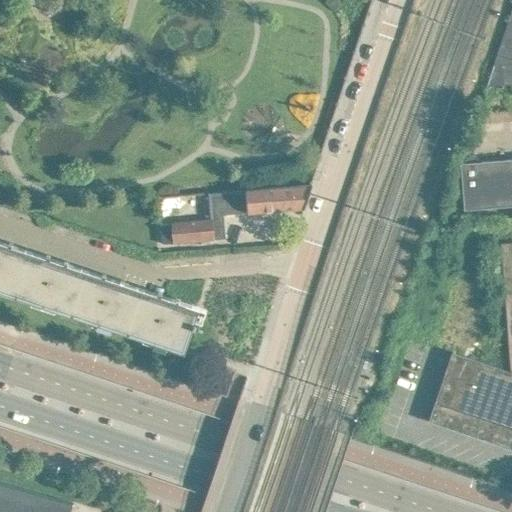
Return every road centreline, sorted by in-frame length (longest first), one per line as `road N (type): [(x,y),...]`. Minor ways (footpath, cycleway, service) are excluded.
road 1 (secondary): [(423,511),(0,367)]
road 2 (secondary): [(0,409),(306,511)]
road 3 (unclassified): [(306,268),(400,0)]
road 4 (unclassified): [(223,511),(306,268)]
road 5 (residential): [(172,280),(0,222)]
road 6 (unclassified): [(306,268),(172,280)]
